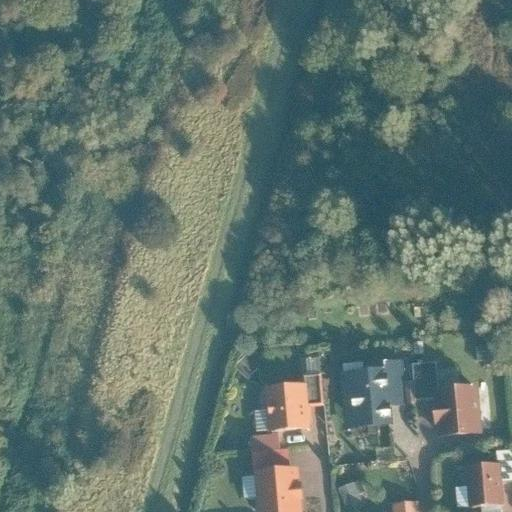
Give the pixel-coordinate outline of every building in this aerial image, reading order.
[(413,354),(423,353),(421,340),(412,341),(413,354)] [(501,345),(475,347),(476,360),(484,360),(484,364),(502,363),(501,345)] [(233,364),(247,377),(256,366),(243,354),(233,364)] [(407,405),(406,402),(415,401),(411,362),(407,363),(409,380),(404,380),(402,359),(371,360),(372,368),(338,371),(344,429),(392,424),(390,407),(407,405)] [(433,387),(437,387),(435,360),(411,362),(414,398),(433,396),(433,387)] [(300,373),(301,382),(263,385),(266,431),(308,428),(308,418),(311,418),(310,405),(323,404),(320,371),(300,373)] [(477,383),(437,387),(433,387),(433,396),(434,399),(431,399),(434,424),(436,424),(437,436),(482,432),(477,383)] [(301,511),(300,498),(301,498),(300,480),(299,480),(297,466),(288,467),(287,448),(250,451),(254,496),(253,496),(254,511),(301,511)] [(500,463),(501,482),(511,480),(511,449),(499,451),(500,463)] [(467,506),(503,503),(501,482),(500,463),(464,466),(467,506)] [(364,491),(359,480),(354,482),(353,481),(337,487),(344,505),(360,499),(358,493),(364,491)] [(391,503),(392,511),(418,511),(417,501),(391,503)]
